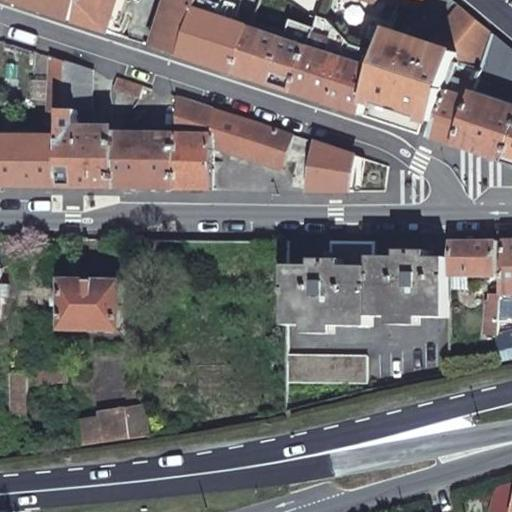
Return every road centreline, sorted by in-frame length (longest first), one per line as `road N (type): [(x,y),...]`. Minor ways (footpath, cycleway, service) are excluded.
road 1 (secondary): [(511,394),(311,445),(0,486)]
road 2 (secondary): [(0,504),(196,483),(511,433)]
road 3 (residential): [(455,214),(445,182),(420,159),(0,18)]
road 4 (tertiary): [(455,214),(0,209)]
road 5 (residential): [(319,508),(511,451)]
